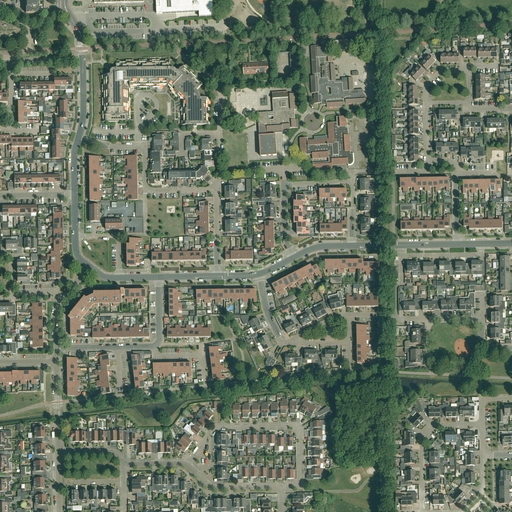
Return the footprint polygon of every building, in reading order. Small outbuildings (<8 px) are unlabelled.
[(25,0),(26,13),(27,13),(34,13),(38,13),(38,2),(37,0),(25,0)] [(200,17),(213,16),(212,0),(159,0),(160,7),(156,7),(157,14),(162,14),(162,13),(199,12),(202,11),(203,17),(200,17)] [(469,59),(470,59),(470,48),(466,48),(466,43),(461,43),(461,50),(464,50),(464,57),(468,57),(468,59),(469,59)] [(491,49),(491,60),(491,58),(494,58),(494,59),(496,59),(496,60),(497,60),(497,58),(497,53),(500,53),(500,47),(497,47),(497,49),(493,49),(493,44),(491,44),(491,49)] [(363,90),(353,90),(353,78),(342,79),(342,81),(336,81),(335,64),(331,65),(330,63),(332,62),(331,45),(324,46),(324,47),(318,47),(318,46),(311,47),(311,55),(312,55),(312,57),(311,57),(312,75),(313,75),(313,76),(310,76),(312,93),(315,93),(315,95),(314,95),(314,104),(324,103),(324,105),(327,105),(327,108),(344,107),(344,104),(345,104),(345,105),(366,103),(366,96),(364,96),(363,90)] [(447,63),(447,54),(443,54),(443,49),(438,49),(438,56),(441,55),(441,63),(444,63),(444,65),(446,65),(447,65),(447,63)] [(421,56),(433,68),(434,67),(433,66),(434,65),(433,64),(436,62),(430,56),(432,55),(428,50),(424,54),(427,57),(425,60),(421,56)] [(433,68),(421,56),(420,58),(423,62),(421,64),(427,71),(427,70),(429,72),(429,71),(429,70),(430,70),(429,69),(431,66),(433,68)] [(197,125),(209,125),(208,98),(200,98),(200,96),(200,94),(199,92),(197,91),(202,85),(183,66),(178,72),(176,70),(174,69),(172,68),(170,69),(170,61),(116,61),(116,69),(110,70),(110,76),(102,76),(103,123),(130,122),(129,92),(130,92),(132,90),(133,89),(133,87),(167,87),(182,101),(182,126),(191,126),(191,128),(197,128),(197,125)] [(244,74),(268,73),(268,63),(243,64),(244,74)] [(411,67),(414,71),(421,77),(423,74),(424,75),(425,75),(426,74),(425,73),(425,72),(419,66),(416,69),(413,65),(411,67)] [(421,79),(422,78),(421,77),(414,71),(411,67),(405,74),(409,78),(411,76),(417,81),(419,79),(420,80),(421,79)] [(404,90),(404,93),(420,93),(420,92),(419,92),(419,90),(418,90),(418,87),(410,87),(410,84),(404,84),(404,90)] [(277,155),(275,133),(283,133),(283,132),(290,131),(290,129),(298,128),(298,120),(295,120),(294,110),(297,110),(296,94),(288,95),(288,92),(272,93),(274,120),(269,120),(268,113),(258,113),(260,156),(277,155)] [(404,108),(410,108),(410,105),(418,105),(420,105),(420,104),(419,104),(419,102),(418,102),(418,99),(420,99),(404,99),(404,102),(409,102),(409,105),(404,105),(404,108)] [(436,118),(436,125),(440,125),(440,124),(442,124),(442,121),(445,121),(445,111),(445,110),(444,110),(441,110),(440,110),(440,111),(439,111),(439,118),(436,118)] [(451,120),(454,120),(454,123),(457,123),(457,126),(460,126),(460,125),(460,120),(457,120),(456,111),(451,111),(451,120)] [(313,171),(332,170),(332,165),(348,164),(348,166),(348,165),(349,165),(350,165),(351,165),(352,164),(353,163),(353,162),(353,161),(353,154),(354,154),(350,154),(349,135),(348,135),(347,133),(346,133),(346,127),(346,117),(336,117),(337,122),(328,123),(329,139),(327,139),(327,137),(314,137),(315,141),(312,141),(312,143),(308,143),(307,138),(300,138),(301,155),(309,154),(308,153),(312,153),(312,159),(328,158),(329,162),(313,163),(313,171)] [(475,128),(481,128),(481,133),(484,133),(484,126),(481,126),(480,118),(475,118),(475,128)] [(460,126),(460,132),(464,132),(464,128),(469,128),(469,119),(463,119),(463,125),(460,125),(460,126)] [(508,132),(508,126),(504,126),(504,119),(499,119),(499,129),(502,129),(502,132),(508,132)] [(493,129),(493,120),(487,120),(487,126),(484,126),(484,133),(486,133),(490,133),(490,129),(493,129)] [(201,172),(205,177),(209,173),(208,171),(208,168),(204,167),(199,168),(198,169),(201,172)] [(196,171),(196,179),(200,179),(201,181),(205,177),(201,172),(198,169),(196,171)] [(159,173),(159,174),(159,179),(160,179),(160,182),(164,182),(164,179),(166,179),(166,184),(169,184),(169,173),(169,171),(166,171),(166,173),(163,173),(159,173)] [(361,186),(369,186),(369,180),(373,180),(373,177),(367,177),(367,180),(360,180),(360,181),(359,181),(359,185),(361,185),(361,186)] [(225,187),(225,193),(235,193),(235,189),(238,189),(237,184),(242,184),(241,180),(231,181),(231,187),(225,187)] [(263,189),(263,192),(275,192),(275,186),(267,186),(267,183),(260,183),(260,186),(262,186),(262,189),(263,189)] [(373,195),(373,192),(373,191),(369,191),(369,186),(361,186),(361,187),(359,187),(359,191),(361,191),(361,192),(367,192),(367,195),(373,195)] [(260,202),(265,202),(267,202),(267,198),(275,198),(275,192),(263,192),(263,198),(260,198),(260,202)] [(312,192),(303,192),(303,196),(296,196),(296,201),(293,201),(309,201),(309,198),(305,199),(305,196),(312,196),(312,192)] [(231,199),(231,202),(238,202),(238,197),(235,197),(235,193),(225,193),(225,199),(231,199)] [(370,201),(373,201),(373,196),(366,196),(367,199),(359,199),(360,204),(361,204),(361,206),(370,206),(370,201)] [(196,199),(196,202),(196,205),(199,205),(199,208),(208,208),(208,202),(205,202),(205,199),(196,199)] [(225,209),(225,210),(235,210),(235,206),(238,206),(238,202),(231,202),(231,205),(225,205),(224,206),(224,208),(225,209)] [(263,212),(266,212),(275,212),(275,206),(265,206),(265,202),(260,202),(258,202),(258,206),(263,206),(263,212)] [(90,205),(90,212),(90,213),(89,213),(89,214),(90,215),(90,223),(90,222),(99,222),(99,223),(100,223),(100,205),(99,205),(99,206),(90,206),(90,205)] [(367,212),(367,216),(374,216),(373,210),(370,210),(370,206),(361,206),(361,212),(367,212)] [(231,216),(232,219),(238,219),(241,219),(241,214),(235,214),(235,210),(225,210),(225,216),(231,216)] [(367,219),(361,219),(361,226),(370,226),(370,219),(374,219),(374,216),(367,216),(367,219)] [(226,222),(226,227),(235,227),(235,223),(238,223),(238,219),(232,219),(232,221),(226,222)] [(116,230),(123,230),(122,230),(122,221),(123,221),(123,220),(105,221),(106,221),(106,230),(105,230),(112,230),(113,231),(114,231),(115,231),(115,230),(116,230)] [(361,226),(361,232),(367,232),(367,236),(374,236),(374,230),(371,230),(370,226),(361,226)] [(232,236),(242,236),(242,231),(235,231),(235,227),(226,227),(226,233),(232,233),(232,236)] [(306,228),(297,229),(297,234),(304,234),(304,237),(309,237),(309,234),(310,234),(309,231),(306,231),(306,228)] [(30,240),(30,239),(26,239),(26,236),(21,236),(21,237),(21,243),(24,243),(24,249),(30,249),(30,240)] [(21,237),(11,238),(11,250),(17,250),(17,243),(21,243),(21,237)] [(5,250),(11,250),(11,238),(2,238),(2,240),(5,240),(5,250)] [(494,263),(509,263),(509,257),(504,257),(504,254),(498,254),(498,257),(500,257),(500,261),(494,261),(494,263)] [(477,275),(476,261),(471,262),(471,269),(468,269),(469,270),(468,270),(469,275),(477,275)] [(481,261),(476,261),(477,275),(485,275),(485,269),(482,269),(481,261)] [(418,279),(420,279),(420,270),(417,270),(417,262),(412,262),(412,272),(412,276),(417,276),(417,279),(418,279)] [(444,274),(444,262),(439,262),(439,270),(437,270),(437,271),(436,271),(436,276),(440,275),(440,274),(444,274)] [(449,262),(444,262),(444,274),(444,271),(449,271),(449,276),(452,276),(452,268),(449,268),(449,262)] [(428,273),(428,263),(423,263),(423,273),(420,273),(420,270),(420,279),(420,276),(426,276),(426,273),(428,273)] [(433,263),(428,263),(428,273),(428,275),(433,275),(433,276),(436,276),(436,271),(433,271),(433,263)] [(460,275),(460,263),(455,263),(455,271),(452,271),(452,268),(452,276),(453,276),(453,275),(460,275)] [(465,263),(460,263),(460,275),(469,275),(468,270),(466,270),(465,263)] [(316,276),(312,268),(310,265),(306,268),(311,279),(314,278),(312,274),(314,274),(315,276),(316,276)] [(317,265),(312,268),(316,276),(318,274),(320,278),(322,276),(317,265)] [(26,267),(17,267),(17,273),(23,273),(23,276),(29,276),(29,275),(33,275),(33,271),(32,270),(26,270),(26,267)] [(308,280),(311,279),(306,268),(301,270),(305,278),(307,277),(308,280)] [(303,279),(305,278),(301,270),(296,273),(302,284),(304,283),(303,279)] [(299,285),(302,284),(296,273),(291,275),(295,283),(297,282),(299,285)] [(60,279),(60,274),(51,274),(47,274),(48,279),(49,279),(49,282),(56,282),(55,282),(55,279),(60,279)] [(293,284),(295,283),(291,275),(286,278),(292,289),(295,288),(293,284)] [(29,276),(23,276),(17,276),(17,282),(23,282),(23,285),(30,285),(29,279),(29,276)] [(289,290),(292,289),(286,278),(281,280),(286,288),(288,287),(289,290)] [(284,289),(286,288),(281,280),(277,283),(282,294),(285,292),(284,289)] [(280,295),(282,294),(277,283),(272,285),(276,293),(278,292),(280,295)] [(70,320),(83,323),(85,321),(81,318),(84,315),(86,317),(91,312),(88,310),(91,306),(93,309),(95,307),(98,307),(98,303),(102,303),(102,307),(108,307),(108,303),(113,303),(113,307),(119,306),(119,303),(122,303),(122,297),(124,296),(125,299),(127,299),(127,303),(133,303),(133,299),(138,299),(138,303),(144,303),(144,299),(146,299),(146,290),(121,290),(121,293),(88,293),(84,298),(71,314),(69,317),(70,319),(70,320)] [(226,300),(226,301),(229,301),(229,299),(232,299),(232,303),(232,290),(218,291),(219,303),(221,303),(221,300),(226,300)] [(333,295),(337,309),(342,308),(340,300),(343,299),(341,291),(337,292),(338,294),(333,295)] [(465,308),(465,310),(467,310),(467,311),(468,312),(470,312),(471,311),(471,310),(471,304),(475,304),(475,293),(469,293),(469,296),(468,296),(468,301),(465,301),(465,308)] [(284,306),(295,300),(292,295),(281,301),(284,306)] [(337,309),(333,295),(328,297),(328,295),(325,296),(327,304),(330,303),(332,310),(337,309)] [(404,295),(400,295),(400,303),(404,302),(404,311),(409,311),(409,308),(409,299),(404,299),(404,295)] [(409,299),(409,308),(409,311),(415,311),(415,303),(419,303),(418,295),(414,295),(414,300),(412,300),(412,299),(409,299)] [(419,295),(418,295),(419,303),(419,304),(423,304),(423,311),(428,311),(428,308),(428,302),(425,302),(425,300),(419,300),(419,295)] [(456,297),(456,304),(460,304),(460,310),(465,310),(465,308),(465,301),(463,301),(463,298),(460,298),(460,296),(456,296),(456,297)] [(428,308),(428,311),(434,311),(434,303),(437,303),(437,297),(434,297),(434,300),(431,300),(431,299),(428,299),(428,302),(428,308)] [(444,297),(437,297),(437,303),(441,303),(441,311),(447,311),(447,308),(447,301),(444,301),(444,297)] [(447,297),(447,301),(447,308),(447,311),(452,311),(452,304),(456,304),(456,297),(447,297)] [(316,305),(322,317),(327,314),(322,306),(325,304),(324,301),(316,305)] [(504,302),(499,302),(490,302),(490,307),(498,307),(498,310),(503,310),(505,310),(505,307),(504,308),(504,302)] [(12,304),(5,304),(6,313),(9,313),(9,316),(15,316),(15,310),(12,310),(12,304)] [(322,317),(316,305),(314,307),(315,309),(313,311),(318,319),(322,317)] [(306,311),(301,313),(307,324),(312,322),(308,315),(311,314),(310,311),(309,309),(308,308),(305,310),(306,311)] [(491,318),(500,318),(503,318),(503,310),(498,310),(498,313),(490,313),(491,318)] [(303,327),(307,324),(301,313),(297,316),(296,313),(293,315),(296,321),(299,320),(303,327)] [(251,325),(252,328),(260,323),(258,318),(250,322),(249,319),(249,315),(241,316),(241,319),(244,325),(247,324),(248,326),(250,326),(251,325)] [(291,319),(286,321),(288,324),(292,332),(297,330),(293,323),(296,321),(293,315),(290,317),(291,319)] [(71,329),(81,329),(81,326),(83,326),(83,323),(70,320),(71,329)] [(260,323),(252,328),(255,333),(250,336),(251,338),(257,335),(256,333),(263,329),(260,323)] [(283,325),(288,334),(292,332),(288,324),(284,326),(283,325)] [(412,333),(412,337),(421,336),(420,330),(414,330),(414,326),(408,327),(408,333),(412,333)] [(491,329),(491,334),(500,334),(503,334),(503,329),(505,329),(505,326),(501,326),(498,326),(498,329),(491,329)] [(260,343),(262,345),(269,341),(269,340),(270,340),(268,335),(267,336),(266,336),(261,338),(260,335),(253,338),(256,345),(260,343)] [(405,347),(415,347),(415,344),(421,344),(421,343),(422,343),(422,340),(421,340),(421,336),(412,337),(412,341),(406,341),(404,343),(405,347)] [(270,342),(269,341),(262,345),(259,347),(262,352),(263,352),(264,355),(268,353),(266,350),(272,347),(273,346),(271,342),(270,342)] [(6,346),(6,353),(12,353),(12,349),(15,349),(15,347),(16,347),(16,343),(6,343),(6,346)] [(411,353),(411,357),(421,357),(421,351),(414,351),(414,347),(415,347),(405,347),(405,353),(411,353)] [(301,357),(302,364),(307,364),(307,360),(311,360),(311,351),(309,351),(309,350),(305,350),(305,357),(301,357)] [(318,351),(311,351),(311,360),(316,360),(316,364),(322,363),(321,357),(318,357),(318,351)] [(329,360),(331,360),(331,351),(325,351),(325,354),(322,354),(322,366),(326,366),(325,363),(329,363),(329,360)] [(331,351),(331,360),(337,360),(337,366),(341,366),(340,359),(337,359),(337,351),(331,351)] [(297,354),(291,354),(292,366),(297,366),(298,369),(301,369),(301,362),(298,362),(297,354)] [(421,357),(411,357),(411,361),(405,361),(405,368),(414,367),(414,364),(421,364),(421,357)] [(40,384),(43,384),(43,378),(39,378),(39,371),(37,372),(37,370),(34,370),(34,372),(33,372),(34,384),(36,384),(36,380),(40,380),(40,384)] [(418,409),(421,408),(417,399),(413,402),(415,403),(417,407),(413,410),(417,413),(413,417),(420,424),(424,420),(419,415),(421,413),(418,410),(418,409)] [(434,418),(434,408),(429,408),(429,403),(424,403),(423,399),(417,399),(421,408),(424,406),(425,406),(426,410),(429,410),(429,418),(434,418)] [(287,402),(287,400),(282,400),(282,402),(277,402),(277,403),(278,409),(281,409),(281,414),(286,414),(286,410),(287,410),(287,409),(287,402)] [(287,402),(287,409),(290,409),(290,414),(296,414),(296,410),(297,410),(296,400),(292,400),(292,402),(287,402)] [(307,412),(312,403),(308,400),(307,402),(302,400),(299,406),(302,408),(299,412),(304,415),(306,411),(307,412)] [(259,405),(259,413),(262,413),(262,417),(267,417),(267,414),(268,414),(268,413),(268,402),(268,403),(263,403),(263,405),(259,405)] [(278,413),(278,409),(277,403),(277,402),(277,403),(273,403),(273,402),(272,402),(271,402),(270,402),(269,402),(268,402),(268,413),(271,413),(271,417),(277,417),(277,413),(278,413)] [(249,413),(249,405),(249,403),(244,404),(244,405),(240,406),(240,413),(243,413),(243,418),(248,418),(248,414),(249,414),(249,413)] [(259,405),(259,403),(254,403),(254,405),(249,405),(249,413),(252,413),(252,418),(258,418),(258,414),(259,414),(259,413),(259,405)] [(316,416),(317,413),(319,409),(315,406),(316,405),(312,403),(307,412),(308,412),(306,416),(310,418),(313,414),(316,416)] [(443,403),(443,406),(443,410),(446,410),(446,417),(451,417),(451,404),(451,407),(449,407),(449,405),(446,405),(446,403),(443,403)] [(451,404),(451,417),(457,417),(457,410),(460,410),(460,403),(457,403),(457,404),(456,404),(453,404),(451,404)] [(465,403),(460,403),(460,410),(460,416),(463,416),(463,417),(468,417),(468,407),(465,407),(465,403)] [(468,407),(468,417),(474,417),(474,411),(477,411),(477,403),(474,403),(474,407),(468,407)] [(240,414),(240,413),(240,406),(240,404),(235,404),(235,406),(230,406),(230,413),(233,413),(233,418),(239,418),(239,414),(240,414)] [(440,407),(434,408),(434,418),(440,417),(440,410),(443,410),(443,406),(440,406),(440,407)] [(198,416),(205,421),(206,419),(209,421),(213,415),(206,411),(206,407),(203,408),(201,410),(201,411),(202,412),(198,416)] [(196,419),(192,424),(199,429),(201,426),(203,428),(207,423),(205,421),(198,416),(197,415),(195,417),(195,418),(196,419)] [(420,424),(413,417),(409,421),(406,418),(404,421),(408,425),(411,423),(416,428),(420,424)] [(310,423),(310,428),(315,428),(315,431),(325,431),(326,431),(326,426),(324,426),(324,421),(314,421),(314,422),(310,423)] [(199,429),(192,424),(191,423),(189,426),(188,425),(185,429),(187,431),(186,431),(193,436),(195,434),(197,435),(201,430),(199,429)] [(40,424),(32,425),(32,431),(33,432),(34,432),(34,433),(44,433),(44,428),(41,428),(40,427),(40,424)] [(92,442),(98,442),(98,430),(98,424),(94,424),(94,432),(89,432),(89,438),(92,438),(92,442)] [(404,435),(404,441),(414,440),(415,440),(415,436),(414,436),(414,435),(412,435),(412,431),(405,431),(406,428),(401,426),(400,429),(399,430),(402,431),(401,431),(401,435),(404,435)] [(111,442),(117,441),(117,429),(114,429),(114,431),(107,431),(108,438),(111,438),(111,442)] [(126,441),(126,431),(119,431),(119,429),(117,429),(117,441),(123,441),(123,437),(126,437),(126,441)] [(126,431),(126,441),(129,441),(129,445),(136,445),(136,442),(136,429),(133,429),(133,432),(126,432),(126,431)] [(79,442),(79,430),(77,430),(77,432),(70,432),(70,438),(73,438),(73,442),(79,442)] [(86,438),(89,438),(89,432),(82,432),(81,430),(79,430),(79,442),(86,442),(86,438)] [(105,438),(108,438),(107,431),(100,431),(100,430),(98,430),(98,442),(105,442),(105,438)] [(0,433),(0,439),(5,440),(5,437),(11,437),(11,431),(4,431),(4,434),(0,433)] [(315,437),(315,440),(322,440),(322,441),(323,441),(323,440),(326,440),(326,437),(325,437),(325,436),(325,431),(315,431),(314,431),(314,432),(310,432),(310,438),(315,437)] [(217,435),(217,440),(229,440),(229,436),(228,435),(226,435),(226,432),(222,432),(222,435),(217,435)] [(460,437),(460,440),(460,447),(465,447),(465,443),(469,443),(469,432),(463,433),(463,437),(460,437)] [(475,440),(475,436),(475,432),(469,432),(469,443),(472,442),(472,444),(475,444),(475,448),(478,448),(478,440),(475,440)] [(503,445),(503,446),(504,447),(507,446),(508,446),(508,445),(508,432),(499,432),(499,438),(502,438),(503,445)] [(33,441),(41,441),(41,439),(41,438),(44,438),(44,433),(34,433),(32,433),(32,438),(33,438),(33,441)] [(191,437),(186,433),(182,439),(180,438),(179,440),(188,447),(192,442),(189,439),(191,437)] [(456,433),(451,433),(451,443),(451,445),(456,445),(456,447),(460,447),(460,440),(456,440),(456,433)] [(260,439),(257,439),(257,436),(256,436),(257,449),(261,449),(261,444),(265,444),(266,449),(265,435),(260,436),(260,439)] [(269,438),(266,438),(266,435),(265,435),(266,449),(270,449),(270,444),(274,444),(275,452),(274,435),(269,435),(269,438)] [(284,451),(284,438),(278,438),(278,441),(275,441),(275,435),(274,435),(275,452),(279,452),(279,447),(284,447),(284,451)] [(242,436),(242,439),(236,439),(237,446),(239,446),(239,451),(243,450),(243,445),(247,445),(248,452),(247,436),(242,436)] [(251,439),(248,439),(248,436),(247,436),(248,452),(250,452),(250,449),(252,449),(257,449),(256,436),(251,436),(251,439)] [(284,438),(284,451),(288,451),(288,447),(296,447),(296,444),(293,444),(293,438),(287,438),(287,441),(284,441),(284,438)] [(8,446),(8,443),(8,440),(5,440),(0,439),(0,446),(4,446),(4,449),(11,449),(11,446),(8,446)] [(152,449),(155,449),(155,443),(155,440),(148,440),(148,441),(145,441),(145,453),(152,453),(152,449)] [(188,447),(179,440),(177,441),(179,443),(175,448),(179,452),(181,450),(184,452),(188,447)] [(229,440),(217,440),(217,446),(221,446),(221,449),(227,449),(227,445),(228,445),(229,444),(229,440)] [(313,447),(313,450),(322,450),(324,448),(324,446),(322,445),(322,441),(322,440),(315,440),(312,440),(312,441),(308,442),(308,447),(313,447)] [(401,450),(407,449),(407,446),(414,446),(414,440),(404,441),(404,446),(401,446),(401,450)] [(35,450),(45,450),(44,445),(41,445),(41,444),(41,441),(33,441),(33,445),(34,445),(35,450)] [(139,454),(145,453),(145,441),(143,441),(143,443),(139,443),(139,442),(136,442),(136,445),(136,450),(139,450),(139,454)] [(158,453),(164,453),(164,441),(162,441),(162,443),(155,443),(155,449),(158,449),(158,453)] [(174,449),(173,443),(166,443),(166,441),(164,441),(164,453),(171,453),(171,449),(174,449)] [(218,457),(229,457),(229,456),(229,455),(228,454),(228,453),(227,452),(227,449),(221,449),(221,452),(218,452),(218,457)] [(404,456),(404,458),(414,458),(416,458),(416,454),(414,454),(414,453),(407,453),(407,449),(401,450),(399,450),(399,453),(400,453),(400,456),(404,456)] [(45,450),(35,450),(35,455),(32,455),(32,458),(39,458),(41,458),(41,456),(42,455),(45,455),(45,450)] [(313,459),(321,459),(320,454),(322,454),(322,450),(313,450),(312,450),(312,451),(308,451),(308,457),(313,456),(313,459)] [(462,461),(465,461),(475,460),(475,455),(467,455),(467,452),(460,452),(460,455),(462,455),(462,461)] [(0,456),(0,462),(9,463),(9,460),(11,458),(11,453),(4,453),(4,457),(0,456)] [(228,465),(228,462),(228,461),(229,460),(229,459),(229,458),(229,457),(218,457),(218,462),(222,462),(222,466),(228,465)] [(33,467),(43,467),(43,462),(40,462),(40,461),(39,458),(32,458),(32,465),(33,466),(33,467)] [(414,458),(404,458),(404,462),(401,462),(401,464),(400,464),(400,468),(407,468),(407,464),(414,464),(414,458)] [(439,458),(430,458),(430,464),(437,464),(437,467),(443,467),(443,461),(439,461),(439,458)] [(313,466),(313,469),(323,469),(323,464),(322,459),(321,459),(313,459),(312,459),(312,460),(308,461),(308,466),(313,466)] [(460,466),(460,470),(467,470),(467,466),(475,466),(475,460),(465,461),(465,466),(460,466)] [(11,463),(9,463),(0,462),(0,471),(0,472),(11,472),(11,463)] [(248,462),(248,469),(243,469),(243,464),(239,464),(239,475),(243,475),(243,478),(248,478),(248,462)] [(250,462),(248,462),(248,478),(248,475),(252,475),(252,478),(257,478),(257,464),(257,469),(252,469),(252,464),(250,464),(250,462)] [(261,464),(257,464),(257,478),(257,475),(261,474),(261,478),(266,477),(266,466),(266,468),(261,469),(261,464)] [(218,469),(218,474),(229,474),(227,474),(227,469),(228,469),(228,465),(222,466),(222,469),(218,469)] [(270,466),(266,466),(266,477),(266,476),(270,476),(270,479),(275,479),(275,466),(275,470),(270,470),(270,466)] [(279,466),(275,466),(275,479),(275,476),(279,476),(279,479),(284,479),(284,466),(284,470),(279,470),(279,466)] [(288,466),(284,466),(284,479),(284,476),(288,476),(288,479),(293,479),(293,470),(288,470),(288,466)] [(43,467),(33,467),(33,468),(32,469),(32,475),(40,475),(40,472),(43,472),(43,467)] [(443,467),(437,467),(437,470),(430,470),(430,475),(440,475),(440,472),(445,472),(444,467),(443,467)] [(404,471),(405,477),(415,476),(414,471),(407,471),(407,468),(400,468),(400,471),(404,471)] [(313,479),(321,478),(321,473),(323,473),(323,469),(313,469),(312,469),(312,470),(308,470),(308,476),(313,475),(313,479)] [(465,474),(465,479),(475,479),(475,473),(467,473),(467,470),(460,470),(460,474),(465,474)] [(229,474),(218,474),(218,479),(222,479),(222,482),(228,482),(228,479),(229,477),(229,476),(229,475),(229,474)] [(40,475),(32,475),(32,482),(33,482),(34,482),(34,484),(44,484),(44,479),(40,479),(40,478),(40,475)] [(162,488),(162,475),(158,475),(157,476),(157,477),(156,477),(157,483),(153,483),(153,491),(159,490),(159,488),(162,488)] [(166,475),(162,475),(162,488),(166,488),(166,490),(172,490),(172,485),(172,483),(168,483),(168,477),(167,477),(167,476),(166,475)] [(440,478),(440,475),(430,475),(430,481),(434,481),(434,485),(444,485),(444,478),(440,478)] [(0,480),(0,486),(9,486),(9,482),(10,482),(11,481),(11,476),(4,476),(4,480),(0,480)] [(172,477),(172,483),(172,485),(172,490),(172,493),(172,489),(175,489),(175,490),(182,490),(182,483),(178,483),(178,476),(172,477)] [(415,476),(405,477),(405,480),(401,480),(402,482),(401,482),(401,486),(407,486),(407,482),(415,482),(415,476)] [(133,486),(133,487),(141,487),(141,484),(146,484),(146,477),(137,477),(137,481),(133,481),(133,482),(132,482),(132,486),(133,486)] [(182,490),(182,491),(185,491),(185,495),(191,495),(191,489),(188,489),(187,482),(182,483),(182,490)] [(44,484),(34,484),(34,485),(33,485),(32,486),(33,492),(42,492),(40,492),(40,489),(41,489),(44,489),(44,484)] [(9,492),(9,489),(9,486),(0,486),(0,492),(5,492),(5,495),(12,495),(12,492),(9,492)] [(455,493),(453,492),(454,492),(462,500),(466,496),(461,491),(462,490),(464,492),(468,494),(469,491),(461,486),(459,489),(458,489),(455,493)] [(139,494),(139,502),(148,502),(148,497),(146,497),(145,490),(141,490),(141,487),(133,487),(133,488),(132,488),(132,492),(133,492),(133,494),(139,494)] [(191,489),(191,495),(192,500),(192,505),(197,505),(197,509),(201,509),(201,500),(201,498),(197,499),(197,492),(191,492),(191,489)] [(78,506),(82,506),(81,501),(81,498),(78,498),(78,491),(77,491),(77,490),(73,490),(73,491),(72,491),(72,504),(78,504),(78,506)] [(81,491),(81,498),(81,501),(85,501),(85,503),(86,504),(91,504),(91,500),(91,498),(87,498),(87,491),(86,491),(86,490),(82,490),(82,491),(81,491)] [(91,491),(91,498),(91,500),(94,500),(94,502),(95,503),(97,503),(97,504),(100,504),(100,500),(100,498),(97,498),(97,491),(96,491),(96,490),(92,490),(92,491),(91,491)] [(401,506),(407,506),(407,493),(400,493),(400,490),(396,490),(396,501),(401,500),(401,502),(401,503),(401,506)] [(430,490),(430,497),(433,497),(433,505),(439,505),(439,495),(433,495),(433,490),(430,490)] [(100,491),(100,498),(100,500),(106,500),(106,504),(110,504),(110,500),(110,497),(106,497),(106,491),(100,491)] [(35,499),(35,501),(45,500),(45,495),(42,495),(42,492),(33,492),(31,492),(31,496),(34,496),(34,499),(35,499)] [(416,492),(407,493),(407,506),(413,505),(412,500),(416,500),(416,492)] [(451,494),(453,495),(451,497),(458,504),(462,500),(454,492),(453,492),(451,494)] [(313,493),(298,493),(298,496),(297,497),(293,497),(293,503),(304,503),(304,501),(308,497),(313,497),(313,493)] [(201,511),(211,511),(211,506),(207,506),(207,500),(206,500),(206,499),(206,498),(203,498),(202,499),(202,500),(201,500),(201,509),(201,511)] [(262,508),(263,508),(271,508),(270,501),(265,501),(265,498),(258,498),(259,504),(262,504),(262,508)] [(230,511),(238,511),(240,511),(240,508),(240,499),(234,499),(234,506),(230,506),(230,511)] [(245,499),(240,499),(240,508),(243,508),(243,511),(250,511),(250,506),(246,506),(245,499)] [(0,503),(0,509),(9,509),(9,503),(12,503),(12,500),(5,500),(5,503),(0,503)] [(45,500),(35,501),(35,502),(34,503),(34,509),(42,509),(42,506),(46,505),(45,500)] [(220,511),(221,508),(221,500),(215,500),(215,501),(215,506),(211,506),(211,511),(220,511)] [(230,511),(230,506),(226,506),(226,500),(221,500),(221,508),(220,511),(230,511)]
